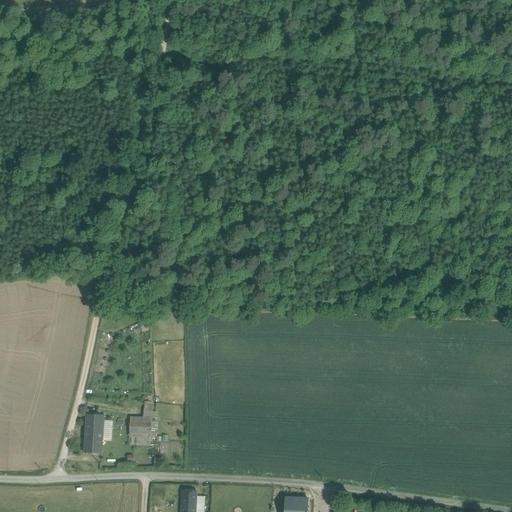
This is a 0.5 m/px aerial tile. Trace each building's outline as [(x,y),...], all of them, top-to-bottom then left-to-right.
[(153,403),(145,402),(144,412),(152,412),(153,403)] [(104,416),(87,415),(84,453),(102,454),(104,416)] [(152,419),(130,418),(129,438),(150,438),(152,419)] [(180,511),(196,511),(197,492),(182,491),(180,511)] [(288,500),(286,511),(308,511),(310,501),(288,500)]
